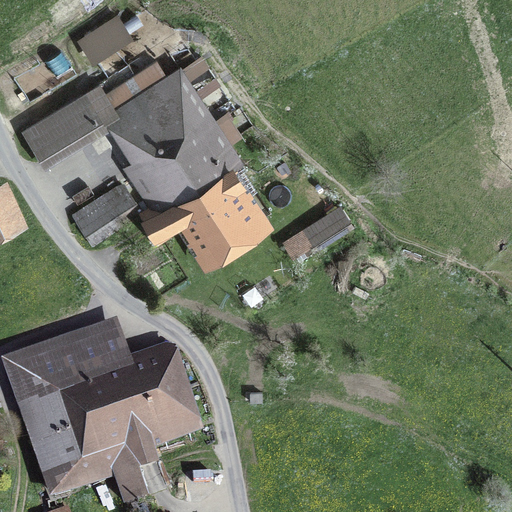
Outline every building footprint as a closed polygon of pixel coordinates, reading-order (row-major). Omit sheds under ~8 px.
[(117,17),(81,39),(92,55),(127,33),(117,17)] [(260,221),(156,60),(103,94),(99,87),(83,97),(99,123),(112,115),(139,159),(125,167),(151,207),(139,215),(156,242),(186,223),(207,255),(260,221)] [(28,131),(44,157),(99,123),(83,97),(28,131)] [(93,245),(139,215),(119,185),(74,216),(93,245)] [(1,189),(0,189),(0,227),(14,222),(1,189)] [(338,207),(283,242),(291,255),(311,243),(313,247),(349,224),(338,207)] [(0,365),(42,492),(105,471),(115,500),(161,485),(152,459),(146,461),(139,437),(180,424),(158,357),(119,370),(106,328),(0,361),(0,365)] [(262,401),(262,392),(250,392),(250,401),(262,401)] [(72,511),(70,503),(42,511),(72,511)]
